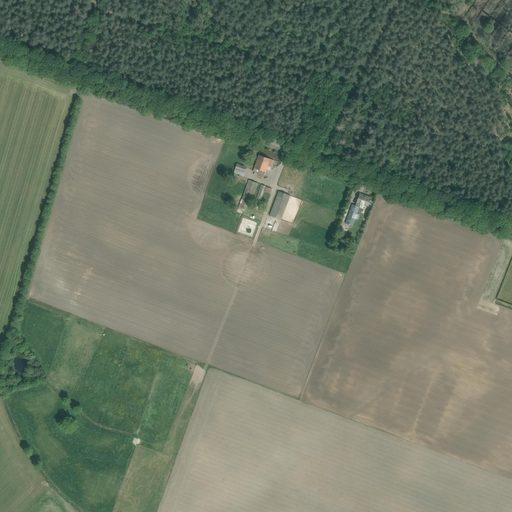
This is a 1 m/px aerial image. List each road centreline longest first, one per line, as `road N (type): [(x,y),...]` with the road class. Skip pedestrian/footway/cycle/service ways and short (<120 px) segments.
road 1 (tertiary): [(511,225),(0,46)]
road 2 (track): [(395,0),(316,157)]
road 3 (track): [(511,72),(447,8),(417,0)]
